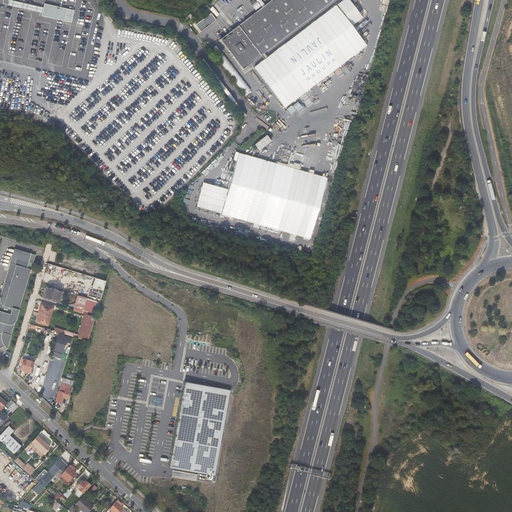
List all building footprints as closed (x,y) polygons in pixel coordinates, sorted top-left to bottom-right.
[(329,0),(268,0),(218,40),(242,70),(330,1),(329,0)] [(42,19),(44,20),(47,7),(45,7),(44,11),(10,3),(8,8),(42,16),(42,19)] [(44,20),(72,26),(74,14),(47,7),(44,20)] [(357,49),(327,10),(257,65),(288,104),(357,49)] [(214,20),(209,13),(193,25),(198,32),(214,20)] [(271,139),(266,134),(254,143),(259,149),(271,139)] [(314,238),(331,177),(243,153),(226,214),(314,238)] [(29,263),(17,259),(15,265),(28,269),(29,263)] [(9,349),(31,270),(28,269),(15,265),(10,264),(0,297),(0,321),(6,323),(2,338),(3,341),(9,349)] [(57,302),(61,290),(45,286),(42,297),(57,302)] [(84,309),(97,313),(100,302),(87,298),(84,309)] [(52,307),(42,304),(39,313),(50,316),(52,307)] [(37,323),(47,326),(50,316),(39,313),(37,323)] [(91,315),(88,315),(85,326),(92,329),(96,317),(93,316),(92,322),(89,321),(91,315)] [(85,326),(81,339),(89,341),(92,329),(85,326)] [(57,339),(58,332),(44,328),(42,334),(57,339)] [(70,343),(56,340),(52,354),(62,357),(65,346),(69,347),(70,343)] [(24,360),(20,370),(31,373),(34,363),(24,360)] [(51,385),(58,388),(62,376),(54,374),(51,385)] [(181,403),(168,468),(200,474),(198,481),(212,484),(230,389),(185,381),(181,401),(181,403)] [(68,400),(72,387),(60,383),(55,402),(61,404),(63,398),(68,400)] [(153,396),(151,404),(162,406),(163,399),(153,396)] [(3,414),(12,404),(10,401),(7,404),(1,411),(3,414)] [(9,427),(0,435),(0,439),(2,441),(12,430),(9,427)] [(13,431),(12,430),(2,441),(14,453),(21,445),(10,435),(13,431)] [(44,453),(49,447),(37,436),(31,442),(44,453)] [(44,453),(31,442),(28,445),(40,457),(44,453)] [(36,469),(28,462),(25,464),(18,457),(15,460),(30,475),(36,469)] [(61,471),(67,465),(60,459),(53,466),(54,467),(56,465),(61,471)] [(72,471),(68,467),(61,475),(67,481),(74,473),(72,471)] [(49,475),(47,473),(40,480),(42,482),(49,475)] [(82,493),(90,485),(86,481),(84,483),(82,481),(81,480),(75,486),(82,493)] [(71,493),(67,489),(59,497),(62,501),(71,493)] [(94,511),(91,509),(94,506),(83,495),(75,503),(84,511),(94,511)] [(121,503),(116,499),(108,508),(110,510),(108,511),(117,511),(122,508),(119,505),(121,503)] [(22,501),(20,505),(29,509),(31,505),(22,501)] [(57,502),(52,506),(56,511),(61,507),(57,502)]
